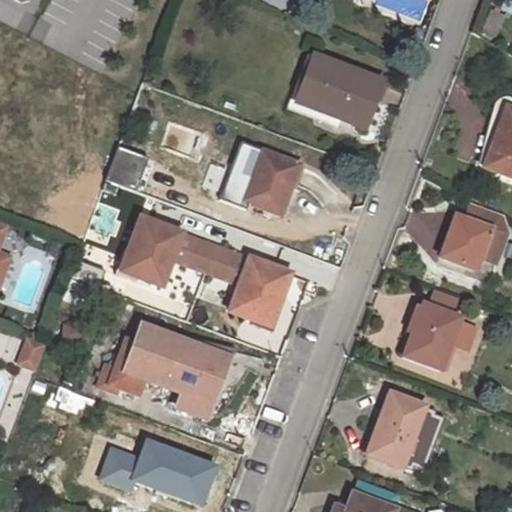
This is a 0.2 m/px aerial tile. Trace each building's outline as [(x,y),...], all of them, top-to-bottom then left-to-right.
[(364,128),(382,82),(313,55),(296,100),(364,128)] [(511,182),(511,116),(503,114),(483,172),(511,182)] [(137,192),(150,158),(120,147),(107,181),(137,192)] [(280,214),(298,165),(261,151),(251,178),(244,196),(243,199),(280,214)] [(251,178),(240,173),(233,192),(244,196),(251,178)] [(140,276),(163,285),(173,258),(183,232),(142,216),(130,248),(126,247),(117,272),(139,280),(140,276)] [(474,273),(489,233),(455,220),(440,260),(474,273)] [(183,232),(173,258),(240,284),(250,258),(183,232)] [(279,305),(290,273),(250,258),(240,284),(230,310),(253,319),(252,323),(273,331),(282,306),(279,305)] [(456,319),(461,308),(431,296),(427,307),(456,319)] [(440,371),(459,320),(456,319),(427,307),(423,306),(404,358),(440,371)] [(206,417),(231,348),(195,339),(194,344),(143,325),(137,342),(129,339),(117,372),(124,375),(120,386),(141,394),(147,379),(184,393),(179,407),(206,417)] [(28,341),(19,365),(33,370),(42,347),(28,341)] [(401,467),(423,408),(390,396),(368,455),(401,467)] [(200,504),(213,468),(146,443),(132,479),(200,504)] [(396,511),(397,511),(353,495),(347,510),(336,506),(333,511),(396,511)]
